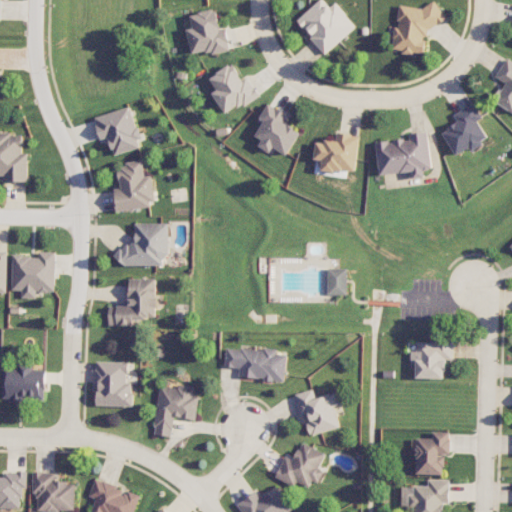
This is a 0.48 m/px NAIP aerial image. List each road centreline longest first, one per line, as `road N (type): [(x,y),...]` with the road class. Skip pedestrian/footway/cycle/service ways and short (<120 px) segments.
road 1 (residential): [(69,434),(80,186),(43,94),(35,0)]
road 2 (residential): [(484,511),(489,310),(458,265)]
road 3 (residential): [(214,511),(175,471),(131,448),(69,434),(0,434)]
road 4 (residential): [(322,92),(396,99),(437,88),(469,54),(483,0)]
